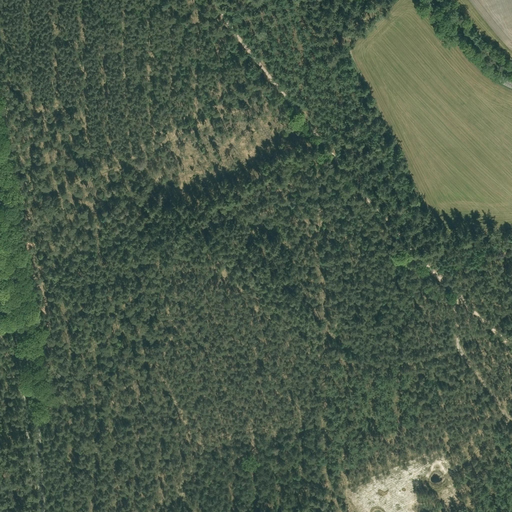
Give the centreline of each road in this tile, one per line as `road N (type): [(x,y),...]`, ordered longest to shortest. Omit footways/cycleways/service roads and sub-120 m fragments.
road 1 (track): [(216,0),(357,185),(454,293)]
road 2 (track): [(460,348),(386,360),(335,353),(333,416),(208,447)]
road 3 (tertiary): [(43,511),(0,209)]
road 4 (track): [(335,353),(237,272),(209,263),(176,274),(172,322),(155,361)]
road 5 (track): [(511,425),(460,348),(454,293)]
road 6 (track): [(155,361),(140,381),(107,396),(32,399)]
road 7 (tertiary): [(511,86),(482,67),(425,0)]
